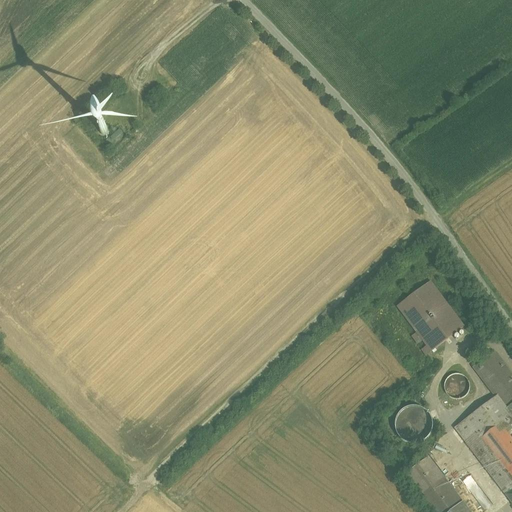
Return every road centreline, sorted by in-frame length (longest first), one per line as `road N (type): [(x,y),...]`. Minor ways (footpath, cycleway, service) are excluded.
road 1 (track): [(435,221),(119,511)]
road 2 (unclassified): [(242,0),(382,151),(511,328)]
road 3 (track): [(221,0),(153,60),(111,117)]
